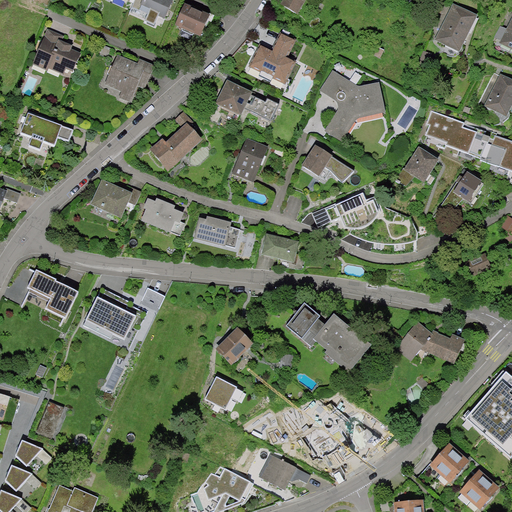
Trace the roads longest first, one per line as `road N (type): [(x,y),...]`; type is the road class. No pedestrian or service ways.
road 1 (residential): [(22,238),(121,266),(326,280),(480,311),(511,329)]
road 2 (residential): [(100,158),(386,259),(439,248),(511,205)]
road 3 (residential): [(100,158),(174,98),(261,0)]
road 4 (residential): [(356,482),(429,423),(511,330)]
